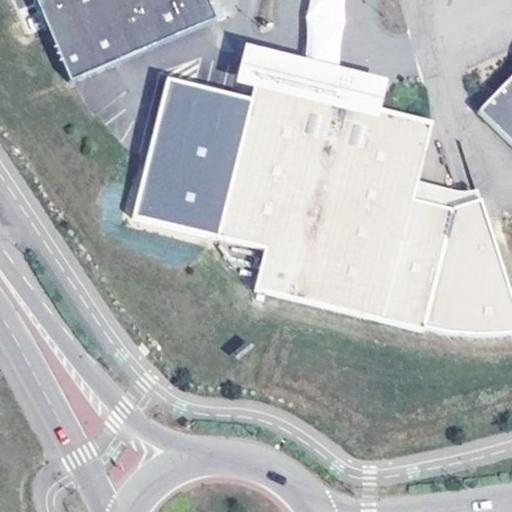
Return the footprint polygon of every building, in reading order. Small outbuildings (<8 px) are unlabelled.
[(32,0),(68,82),(71,83),(214,24),(216,21),(207,0),(32,0)] [(309,0),(307,23),(305,49),(303,69),(336,72),(338,51),(341,25),(343,1),(343,0),(309,0)] [(327,98),(318,101),(254,85),(251,101),(166,79),(132,219),(220,240),(264,251),(255,290),(257,293),(422,333),(423,330),(451,214),(412,203),(429,131),(427,128),(370,114),(363,107),(359,105),(351,100),(346,99),(337,98),(327,98)] [(511,80),(479,114),(480,118),(511,149),(511,80)] [(451,214),(423,330),(454,335),(487,338),(511,337),(511,303),(480,205),(453,214),(451,214)]
